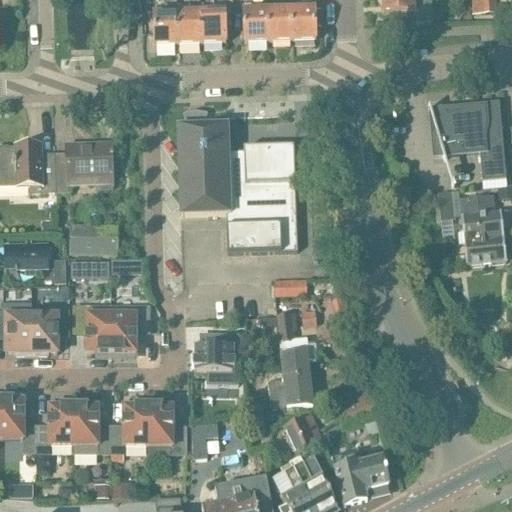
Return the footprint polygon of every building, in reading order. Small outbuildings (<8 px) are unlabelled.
[(414,5),(413,0),(382,0),(383,16),(395,16),(395,27),(431,26),(430,4),(414,5)] [(496,16),(494,0),(480,0),(481,17),(496,16)] [(244,46),(268,45),(267,13),(255,14),(255,7),(243,8),(244,46)] [(207,15),(201,15),(202,47),(207,47),(226,47),(225,14),(224,8),(212,9),(212,15),(207,15)] [(166,16),(153,17),(154,49),(178,48),(177,16),(177,10),(166,10),(166,16)] [(315,12),(291,13),(292,45),(316,44),(315,12)] [(267,13),(268,45),(292,45),(291,13),(267,13)] [(201,15),(177,16),(178,48),(202,47),(201,15)] [(475,113),(433,125),(443,161),(444,165),(446,164),(445,161),(479,157),(482,186),(506,184),(506,183),(499,106),(475,108),(475,113)] [(187,131),(178,131),(180,221),(207,220),(212,220),(224,219),(229,219),(230,231),(227,232),(228,258),(296,256),(296,229),(295,229),(294,213),(296,213),(295,186),(293,152),(245,152),(245,157),(228,157),(228,130),(204,130),(204,125),(187,126),(187,131)] [(66,157),(55,158),(56,198),(69,197),(69,186),(112,185),(112,160),(113,160),(113,156),(111,156),(111,148),(90,149),(90,152),(82,152),(82,149),(66,149),(66,157)] [(29,198),(56,198),(55,158),(29,159),(28,151),(0,151),(0,186),(29,186),(29,198)] [(511,201),(511,191),(498,192),(499,202),(511,201)] [(452,197),(437,199),(438,206),(440,221),(441,221),(452,220),(455,219),(453,206),(452,197)] [(466,271),(489,269),(486,245),(485,240),(479,240),(478,221),(478,220),(475,220),(474,217),(480,216),(481,219),(481,220),(494,219),(492,202),(460,205),(466,271)] [(489,269),(505,267),(502,231),(506,231),(505,218),(494,219),(481,220),(481,219),(480,216),(474,217),(475,220),(478,220),(478,221),(479,240),(485,240),(486,245),(489,269)] [(118,230),(69,229),(69,260),(118,260),(118,230)] [(30,249),(30,243),(25,244),(25,249),(4,249),(5,273),(28,273),(28,278),(33,278),(33,273),(47,273),(46,249),(30,249)] [(122,264),(112,264),(112,274),(121,274),(122,264)] [(65,265),(53,265),(54,289),(66,288),(65,265)] [(89,284),(89,266),(70,266),(70,284),(89,284)] [(306,285),(274,285),(274,300),(307,299),(306,285)] [(87,311),(74,311),(74,321),(74,337),(86,338),(86,358),(96,358),(96,361),(111,361),(111,319),(110,319),(87,319),(87,311)] [(111,319),(111,361),(126,361),(126,358),(136,358),(136,338),(148,338),(149,312),(112,312),(112,311),(110,311),(110,319),(111,319)] [(1,359),(31,359),(31,315),(0,315),(0,340),(1,341),(1,359)] [(32,320),(31,361),(48,361),(48,358),(58,358),(58,340),(70,340),(70,321),(70,316),(57,316),(57,320),(32,320)] [(294,318),(276,320),(276,321),(277,323),(277,328),(279,346),(294,344),(293,336),(297,335),(295,321),(294,318)] [(239,339),(208,339),(207,351),(195,351),(194,376),(207,376),(207,389),(238,389),(238,375),(233,375),(233,353),(239,353),(239,339)] [(294,344),(279,346),(281,360),(284,385),(309,382),(306,356),(308,356),(306,343),(294,344)] [(284,385),(268,387),(271,414),(288,412),(312,409),(309,382),(284,385)] [(14,401),(0,401),(0,443),(23,444),(23,457),(36,457),(36,431),(24,431),(24,405),(14,405),(14,401)] [(48,431),(36,431),(36,457),(49,457),(49,450),(73,450),(73,407),(59,407),(59,411),(49,411),(48,431)] [(73,407),(73,450),(73,457),(110,457),(110,431),(98,431),(98,411),(88,411),(88,407),(73,407)] [(123,431),(111,431),(110,457),(123,457),(123,450),(148,450),(148,408),(133,408),(133,411),(123,411),(123,431)] [(163,408),(148,408),(148,450),(172,450),(172,457),(185,457),(185,431),(173,431),(173,411),(163,411),(163,408)] [(242,409),(232,410),(233,418),(243,417),(242,409)] [(263,410),(251,411),(253,431),(265,430),(263,410)] [(317,451),(304,423),(283,432),(295,459),(317,451)] [(376,425),(364,428),(367,440),(379,437),(376,425)] [(344,472),(333,476),(343,511),(366,505),(364,499),(366,499),(368,498),(389,492),(379,458),(359,464),(354,466),(353,464),(343,467),(344,472)] [(301,472),(292,476),(310,511),(335,511),(321,485),(311,490),(301,472)] [(284,511),(310,511),(292,476),(283,481),(293,500),(281,506),(284,511)] [(224,492),(228,511),(271,511),(266,484),(224,492)] [(130,502),(129,487),(112,488),(112,502),(130,502)] [(109,502),(109,488),(94,489),(95,502),(109,502)] [(33,489),(20,489),(20,501),(33,501),(33,489)] [(228,511),(224,492),(214,494),(218,511),(214,511),(228,511)]
